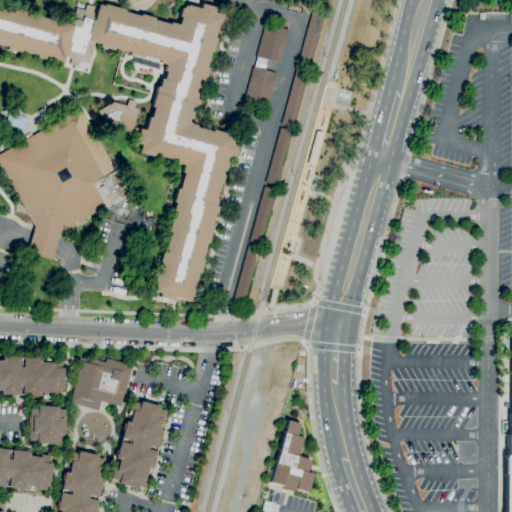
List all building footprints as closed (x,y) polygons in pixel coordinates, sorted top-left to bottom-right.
[(0,3),(1,4),(1,6),(17,11),(18,9),(31,12),(30,15),(47,19),(47,17),(67,22),(66,25),(71,26),(72,26),(67,43),(69,43),(65,57),(63,57),(62,63),(47,58),(47,60),(36,57),(37,56),(20,51),(20,53),(6,49),(7,47),(0,45),(0,3)] [(138,129),(139,129),(144,130),(148,117),(150,118),(153,107),(151,106),(156,86),(158,87),(161,78),(163,79),(165,71),(163,71),(165,64),(159,62),(159,61),(143,56),(142,58),(129,54),(129,53),(113,48),(113,50),(99,46),(100,45),(93,43),(87,41),(89,35),(88,35),(92,20),(93,21),(96,8),(97,5),(103,6),(104,4),(123,10),(123,12),(139,16),(140,14),(153,18),(153,20),(169,24),(170,22),(178,25),(180,17),(178,17),(180,8),(182,8),(183,6),(186,6),(186,5),(199,9),(200,4),(214,8),(213,12),(222,15),(219,22),(217,22),(213,38),(215,39),(211,52),(209,51),(204,68),(207,69),(203,82),(201,81),(196,98),(199,98),(197,106),(194,105),(191,117),(189,117),(187,122),(190,123),(189,124),(195,125),(195,127),(211,132),(212,130),(233,136),(231,144),(237,146),(233,160),(227,158),(224,171),(222,171),(220,176),(222,176),(220,183),(219,183),(214,199),(216,200),(214,206),(217,207),(215,214),(213,214),(208,230),(210,230),(207,243),(205,243),(200,259),(202,260),(198,273),(197,273),(192,289),(195,289),(192,298),(190,297),(189,302),(173,297),(172,301),(158,297),(159,294),(153,292),(155,284),(153,284),(157,270),(158,270),(161,263),(159,262),(162,249),(164,249),(169,233),(167,232),(170,219),(172,220),(175,212),(172,211),(174,203),(172,202),(176,189),(178,189),(182,173),(180,172),(182,165),(176,163),(176,161),(160,157),(160,159),(138,153),(140,144),(135,143),(137,135),(138,129)] [(93,43),(87,41),(89,35),(88,35),(92,20),(93,21),(96,8),(85,5),(84,11),(76,8),(71,26),(72,26),(67,43),(69,43),(65,57),(65,58),(70,59),(68,65),(77,67),(78,62),(87,64),(93,43)] [(308,66),(297,63),(311,11),(323,14),(308,66)] [(278,63),(255,57),(264,24),(287,30),(278,63)] [(266,106),(243,100),(252,67),(276,73),(266,106)] [(292,127),(280,124),(295,70),(307,73),(292,127)] [(112,103),(137,109),(131,127),(138,129),(137,135),(106,126),(94,133),(91,128),(103,122),(97,111),(112,103)] [(0,153),(79,108),(91,128),(94,133),(115,170),(117,169),(132,195),(107,210),(104,206),(58,234),(51,260),(26,253),(33,226),(0,167),(0,153)] [(276,186),(264,182),(279,127),(291,131),(276,186)] [(313,166),(306,164),(315,131),(322,133),(313,166)] [(260,244),(248,241),(263,186),(275,190),(260,244)] [(243,303),(232,300),(247,245),(258,248),(243,303)] [(511,511),(503,511),(504,455),(506,455),(506,435),(508,435),(508,414),(510,414),(511,332),(511,511)] [(38,396),(20,395),(21,394),(17,394),(17,395),(0,395),(0,360),(1,361),(1,357),(19,358),(19,359),(22,359),(22,358),(40,358),(40,362),(50,363),(50,360),(60,360),(60,368),(62,368),(62,388),(59,388),(59,396),(49,395),(49,393),(38,392),(38,396)] [(97,411),(69,403),(81,362),(88,364),(89,359),(104,363),(105,359),(132,366),(123,396),(124,397),(120,407),(100,401),(97,411)] [(144,489),(137,487),(136,489),(117,483),(117,481),(110,479),(113,469),(115,470),(118,460),(114,459),(119,442),(121,442),(122,439),(120,438),(125,421),(128,422),(131,412),(129,411),(131,402),(139,404),(139,401),(159,407),(158,409),(165,411),(163,421),(160,420),(157,430),(161,431),(156,449),(155,448),(154,451),(156,452),(151,469),(147,468),(144,478),(147,479),(144,489)] [(55,445),(35,444),(35,441),(28,441),(29,408),(36,409),(37,406),(57,407),(57,409),(64,410),(63,442),(55,442),(55,445)] [(293,492),(282,489),(282,486),(269,483),(286,421),(299,424),(296,435),(302,437),(297,457),(309,461),(306,473),(312,474),(306,493),(294,490),(293,492)] [(45,491),(35,490),(35,487),(25,486),(25,490),(7,488),(7,487),(4,486),(4,487),(0,486),(0,449),(8,450),(7,451),(11,451),(11,450),(29,452),(28,456),(38,457),(39,454),(49,455),(48,463),(51,464),(48,483),(46,483),(45,491)] [(59,511),(60,511),(55,510),(59,493),(61,493),(61,490),(60,490),(63,472),(67,473),(70,462),(67,461),(69,452),(76,454),(77,451),(96,455),(96,458),(103,459),(101,469),(99,468),(97,479),(100,480),(97,497),(95,497),(94,500),(96,501),(94,511),(59,511)]
